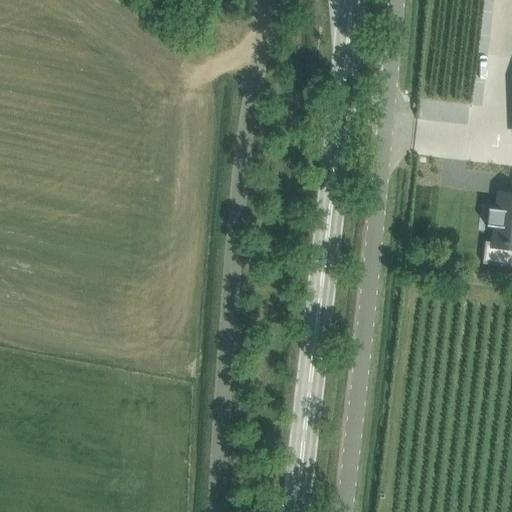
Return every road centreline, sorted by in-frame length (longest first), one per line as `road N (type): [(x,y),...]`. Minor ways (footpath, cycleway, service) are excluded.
road 1 (secondary): [(294,511),(350,0)]
road 2 (unclassified): [(216,511),(235,224),(267,0)]
road 3 (unclassified): [(342,511),(396,0)]
